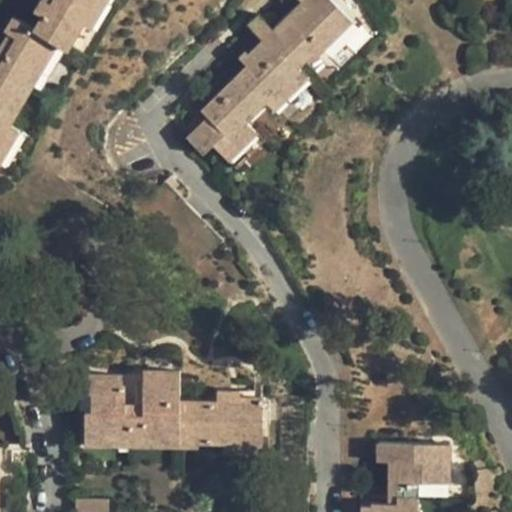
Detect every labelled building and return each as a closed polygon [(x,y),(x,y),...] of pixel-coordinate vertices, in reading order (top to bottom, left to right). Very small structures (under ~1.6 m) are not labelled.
[(42,0),(38,9),(45,14),(37,28),(16,16),(8,30),(9,31),(16,35),(0,62),(0,144),(13,124),(36,83),(59,42),(68,47),(84,19),(96,0),(42,0)] [(109,0),(96,0),(84,19),(94,25),(109,0)] [(280,34),(275,29),(259,14),(248,25),(264,40),(269,45),(255,58),(250,53),(246,49),(239,56),(248,66),(203,111),(210,119),(203,126),(199,122),(193,128),(196,132),(190,138),(205,153),(215,144),(230,159),(259,131),(248,121),(268,101),(303,67),(301,65),(314,52),(317,54),(353,19),(335,0),(302,0),(303,1),(309,6),(280,34)] [(309,6),(303,1),(275,29),(280,34),(309,6)] [(0,62),(16,35),(9,31),(0,46),(0,62)] [(269,45),(264,40),(250,53),(255,58),(269,45)] [(68,47),(59,42),(36,83),(45,88),(68,47)] [(303,67),(268,101),(278,111),(313,77),(303,67)] [(210,119),(203,111),(195,118),(199,122),(203,126),(210,119)] [(23,130),(13,124),(0,144),(0,162),(2,164),(13,147),(23,130)] [(230,159),(238,167),(266,139),(259,131),(230,159)] [(13,147),(2,164),(0,162),(0,236),(63,273),(105,201),(41,164),(13,147)] [(225,239),(167,182),(138,211),(196,269),(225,239)] [(125,374),(88,374),(88,394),(94,393),(94,411),(87,411),(88,435),(182,435),(181,446),(200,446),(201,441),(264,441),(264,395),(259,394),(259,391),(242,391),(242,403),(233,402),(233,391),(219,390),(219,403),(182,402),(182,371),(145,371),(146,402),(145,414),(128,414),(127,402),(127,385),(125,384),(125,374)] [(242,391),(233,391),(233,402),(242,403),(242,391)] [(146,402),(127,402),(128,414),(145,414),(146,402)] [(0,425),(0,442),(25,443),(25,426),(0,425)] [(182,435),(88,435),(88,445),(181,446),(182,435)] [(399,502),(390,502),(373,502),(373,505),(363,505),(363,511),(422,511),(422,508),(419,508),(420,481),(451,481),(451,442),(378,442),(378,460),(390,460),(399,461),(399,502)] [(399,461),(390,460),(390,502),(399,502),(399,461)] [(77,498),(76,511),(110,511),(111,498),(77,498)]
